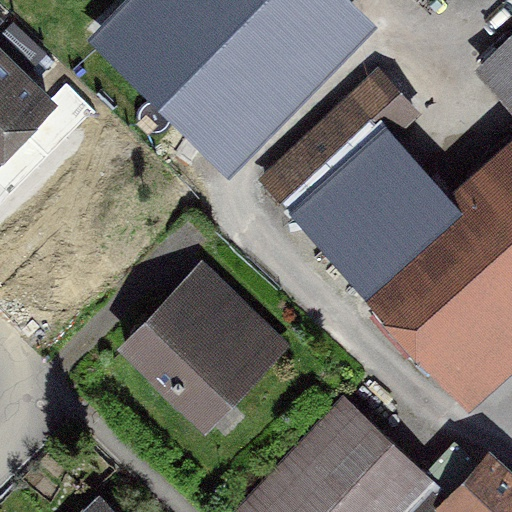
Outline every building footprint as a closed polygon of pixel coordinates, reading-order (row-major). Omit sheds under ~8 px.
[(337,6),(331,0),(144,0),(109,37),(210,135),(337,6)] [(511,99),(511,36),(481,66),(511,99)] [(0,153),(48,104),(0,56),(0,153)] [(443,200),(406,158),(317,238),(466,402),(511,361),(511,341),(495,323),(511,308),(511,160),(476,193),(465,179),(443,200)] [(214,339),(172,298),(126,345),(205,422),(280,345),(243,309),(214,339)] [(511,511),(511,482),(489,461),(482,468),(454,441),(425,473),(346,399),(239,511),(511,511)] [(113,511),(101,499),(87,511),(113,511)]
